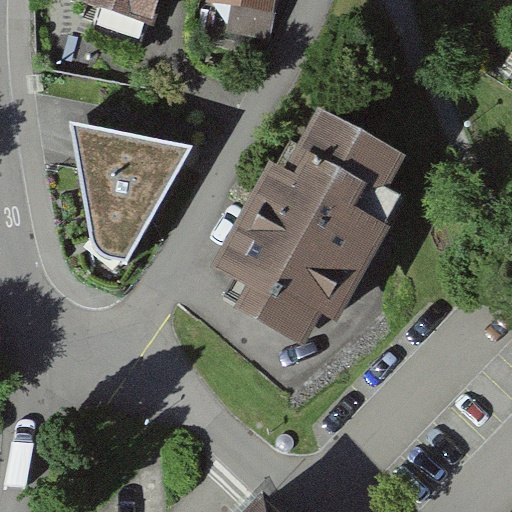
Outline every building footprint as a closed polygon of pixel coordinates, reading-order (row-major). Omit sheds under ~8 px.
[(159,0),(70,0),(62,32),(144,55),(159,0)] [(272,0),(209,0),(204,37),(265,47),(272,0)] [(293,183),(274,174),(222,285),(257,301),(245,329),(314,361),(328,331),(349,341),(429,173),(322,122),(293,183)] [(196,162),(78,136),(105,272),(128,277),(196,162)] [(282,511),(266,498),(252,511),(282,511)]
